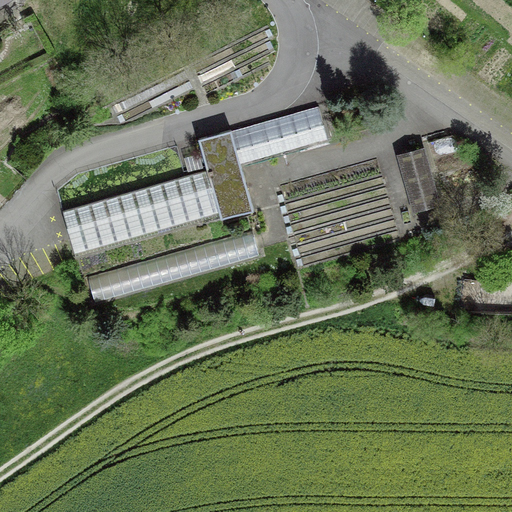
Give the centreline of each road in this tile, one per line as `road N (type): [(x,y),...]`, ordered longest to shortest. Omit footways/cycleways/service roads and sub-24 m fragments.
road 1 (track): [(511,242),(352,308),(169,365),(0,478)]
road 2 (residential): [(0,238),(79,156),(268,100),(291,73),(296,24)]
road 3 (unclassified): [(296,24),(511,167)]
